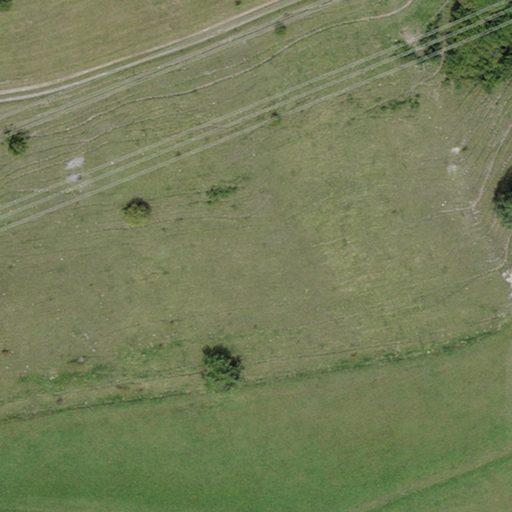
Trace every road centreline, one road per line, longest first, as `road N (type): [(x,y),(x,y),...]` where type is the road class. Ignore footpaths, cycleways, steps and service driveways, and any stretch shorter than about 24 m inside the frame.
road 1 (track): [(511,327),(497,337),(0,430)]
road 2 (track): [(329,0),(46,104),(0,109)]
